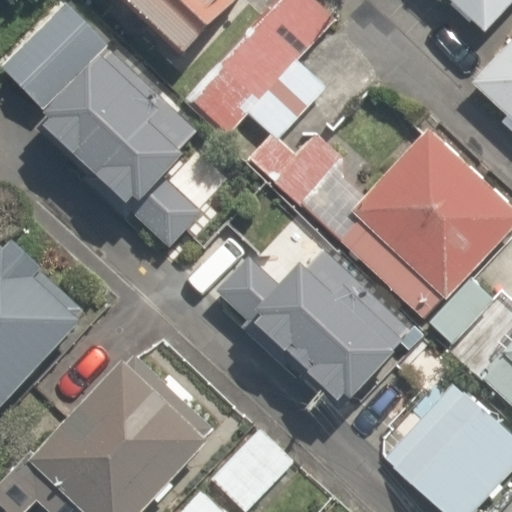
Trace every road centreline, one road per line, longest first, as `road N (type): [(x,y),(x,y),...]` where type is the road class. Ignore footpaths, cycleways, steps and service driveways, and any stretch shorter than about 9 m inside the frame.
road 1 (unclassified): [(0,156),(37,165),(399,511)]
road 2 (unclassified): [(405,70),(511,168)]
